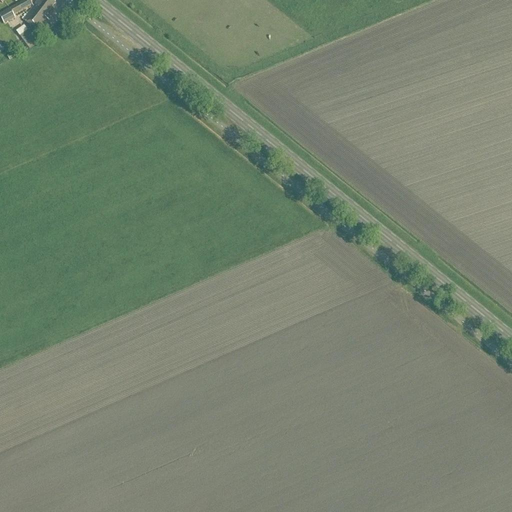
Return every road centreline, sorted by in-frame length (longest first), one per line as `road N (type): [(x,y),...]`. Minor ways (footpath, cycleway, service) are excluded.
road 1 (unclassified): [(511,363),(64,0)]
road 2 (primary): [(511,340),(91,0)]
